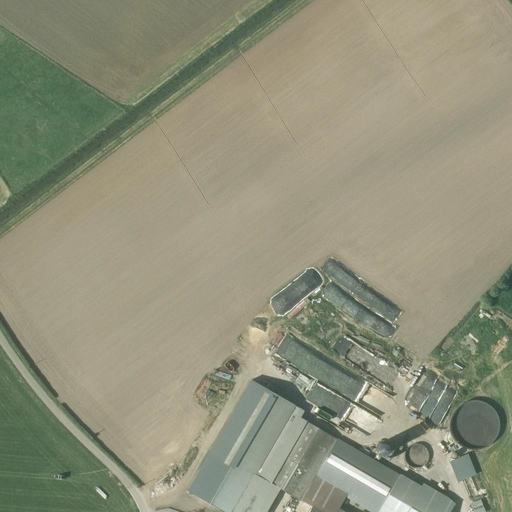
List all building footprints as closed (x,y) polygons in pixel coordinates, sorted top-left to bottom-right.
[(345,396),(356,379),(287,335),(276,352),(345,396)] [(338,355),(395,389),(404,373),(347,339),(338,355)] [(346,421),(357,401),(317,379),(306,399),(346,421)] [(223,511),(233,511),(295,407),(250,381),(186,491),(187,492),(223,511)] [(449,511),(454,504),(447,498),(422,484),(421,486),(400,474),(399,475),(337,439),(335,439),(300,418),(303,412),(295,407),(233,511),(265,511),(279,490),(300,502),(310,507),(307,511),(343,511),(338,509),(345,498),(368,511),(449,511)] [(426,463),(428,457),(426,451),(422,447),(416,445),(410,447),(406,451),(404,457),(406,463),(410,467),(416,469),(422,467),(426,463)] [(475,476),(467,454),(448,462),(456,483),(475,476)]
